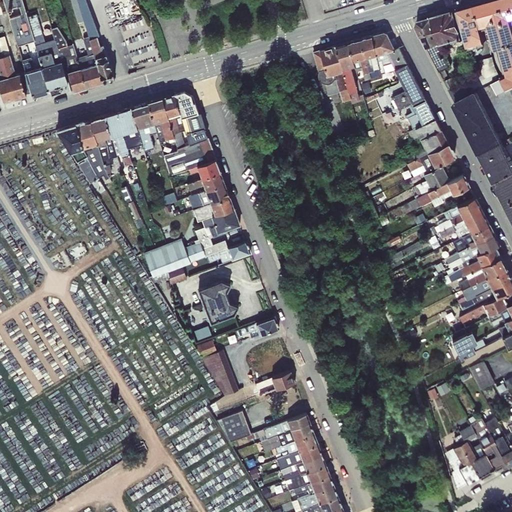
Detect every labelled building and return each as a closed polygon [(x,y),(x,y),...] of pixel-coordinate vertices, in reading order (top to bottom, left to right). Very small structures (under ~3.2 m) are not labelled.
[(3,0),(25,70),(34,68),(31,56),(28,57),(26,50),(33,49),(31,40),(34,39),(25,7),(22,0),(3,0)] [(95,56),(90,37),(78,0),(70,0),(77,23),(79,22),(88,54),(78,57),(81,67),(81,68),(97,63),(95,56)] [(78,0),(90,37),(95,56),(106,53),(103,44),(100,45),(97,35),(99,35),(85,0),(78,0)] [(499,24),(492,0),(477,0),(475,1),(482,27),(487,26),(490,24),(491,27),(499,24)] [(511,19),(511,6),(510,0),(492,0),(499,24),(511,19)] [(43,65),(62,60),(55,39),(45,42),(33,4),(25,7),(34,39),(40,58),(43,65)] [(454,11),(432,17),(440,42),(441,44),(462,37),(460,31),(461,31),(457,16),(456,16),(454,11)] [(440,42),(432,17),(418,21),(416,25),(428,48),(440,42)] [(503,47),(511,43),(511,19),(499,24),(491,27),(497,48),(503,47)] [(383,31),(371,34),(376,53),(386,51),(395,48),(394,47),(386,32),(383,31)] [(473,31),(467,33),(470,42),(476,40),(473,31)] [(0,35),(0,47),(8,76),(16,73),(4,34),(0,35)] [(371,34),(359,38),(365,57),(376,54),(376,53),(371,34)] [(359,38),(348,41),(353,60),(365,57),(359,38)] [(348,41),(336,45),(342,68),(355,64),(353,60),(348,41)] [(440,42),(428,48),(440,72),(441,71),(446,69),(449,67),(441,44),(440,42)] [(509,66),(511,65),(511,43),(503,47),(509,66)] [(336,45),(320,49),(326,74),(343,70),(342,68),(336,45)] [(398,45),(394,47),(395,48),(386,51),(395,69),(404,88),(405,87),(411,99),(423,93),(398,45)] [(8,76),(0,47),(0,72),(2,78),(8,76)] [(320,49),(313,51),(319,70),(318,71),(318,72),(318,74),(318,75),(318,76),(318,77),(319,78),(319,79),(320,80),(321,81),(322,82),(323,82),(324,82),(325,83),(329,97),(337,95),(344,116),(355,113),(352,103),(350,99),(349,92),(343,70),(326,74),(320,49)] [(395,69),(386,51),(376,53),(376,54),(382,73),(395,69)] [(106,53),(95,56),(97,63),(103,81),(114,78),(112,67),(110,67),(106,53)] [(382,77),(382,73),(376,54),(365,57),(372,80),(382,77)] [(366,82),(372,80),(365,57),(353,60),(355,64),(364,95),(363,95),(364,99),(368,111),(382,108),(377,91),(370,93),(366,82)] [(62,60),(43,65),(48,86),(68,81),(62,60)] [(97,63),(81,68),(87,86),(103,81),(97,63)] [(352,103),(364,99),(363,95),(364,95),(355,64),(342,68),(343,70),(349,92),(350,99),(352,103)] [(34,68),(25,70),(31,92),(34,91),(34,94),(48,90),(47,87),(48,86),(43,65),(34,68)] [(493,83),(500,78),(494,66),(488,68),(493,83)] [(81,68),(81,67),(68,70),(74,90),(87,86),(81,68)] [(16,73),(8,76),(15,97),(26,94),(20,72),(16,73)] [(445,80),(449,89),(461,82),(457,75),(445,80)] [(15,97),(8,76),(2,78),(0,78),(0,87),(4,100),(15,97)] [(507,81),(505,76),(500,78),(493,83),(499,92),(510,85),(507,81)] [(461,82),(449,89),(455,102),(471,94),(463,81),(461,82)] [(185,90),(175,93),(180,112),(181,117),(198,112),(194,101),(193,102),(191,94),(185,90)] [(454,103),(480,153),(502,141),(477,91),(471,94),(455,102),(454,103)] [(175,93),(163,97),(169,115),(180,112),(175,93)] [(163,97),(148,101),(154,122),(169,117),(169,115),(163,97)] [(148,101),(131,106),(138,126),(147,124),(154,122),(148,101)] [(131,106),(116,111),(123,131),(137,127),(138,126),(131,106)] [(116,111),(105,115),(111,135),(123,131),(116,111)] [(181,130),(185,129),(181,117),(180,112),(169,115),(169,117),(176,145),(177,147),(185,145),(181,130)] [(198,112),(181,117),(185,129),(187,133),(191,131),(192,134),(205,130),(198,112)] [(105,115),(91,119),(97,139),(111,135),(105,115)] [(176,145),(169,117),(154,122),(160,141),(165,140),(168,147),(176,145)] [(427,151),(448,141),(435,117),(415,127),(421,139),(424,145),(427,151)] [(76,122),(83,147),(98,143),(97,139),(91,119),(86,120),(86,119),(85,119),(84,119),(84,118),(83,118),(83,119),(76,121),(76,122)] [(359,127),(362,139),(375,134),(371,121),(365,123),(367,131),(366,131),(364,125),(359,127)] [(76,122),(57,128),(71,150),(83,147),(76,122)] [(147,124),(138,126),(137,127),(140,135),(145,151),(155,148),(147,124)] [(134,136),(140,135),(137,127),(123,131),(130,154),(132,161),(135,160),(133,153),(139,151),(134,136)] [(414,142),(421,139),(415,127),(408,131),(414,142)] [(130,154),(123,131),(111,135),(117,154),(121,153),(124,165),(126,165),(127,167),(133,165),(132,161),(130,154)] [(117,154),(111,135),(97,139),(98,143),(105,168),(108,172),(112,171),(110,163),(113,162),(111,157),(118,155),(117,154)] [(207,136),(185,145),(177,147),(177,148),(178,150),(164,154),(170,174),(188,167),(197,164),(217,158),(207,136)] [(511,140),(510,137),(502,141),(505,146),(511,142),(511,140)] [(428,152),(435,166),(447,160),(456,155),(455,154),(456,153),(452,146),(450,146),(448,141),(427,151),(428,152)] [(502,141),(480,153),(495,183),(511,174),(511,158),(511,159),(505,146),(502,141)] [(98,143),(83,147),(94,168),(96,172),(98,170),(101,175),(103,179),(104,178),(106,183),(112,181),(108,172),(105,168),(98,143)] [(407,162),(428,152),(427,151),(424,145),(404,156),(407,162)] [(94,168),(83,147),(71,150),(80,167),(84,164),(88,171),(94,168)] [(435,166),(428,152),(407,162),(414,176),(419,173),(435,166)] [(221,170),(217,158),(197,164),(199,170),(202,177),(221,170)] [(442,165),(450,180),(455,177),(447,160),(442,165)] [(84,164),(80,167),(91,181),(101,175),(98,170),(96,172),(94,168),(88,171),(84,164)] [(199,170),(197,164),(188,167),(191,173),(199,170)] [(450,180),(442,165),(424,174),(427,179),(413,186),(419,196),(447,181),(450,180)] [(221,170),(202,177),(205,186),(206,189),(226,182),(221,170)] [(422,179),(419,173),(414,176),(413,176),(416,182),(422,179)] [(460,189),(470,185),(464,173),(455,177),(450,180),(447,181),(451,189),(453,193),(460,189)] [(511,174),(495,183),(511,215),(511,174)] [(205,186),(202,177),(187,183),(188,185),(190,192),(205,186)] [(432,200),(451,189),(447,181),(419,196),(395,208),(398,215),(404,212),(405,213),(432,200)] [(226,182),(206,189),(211,202),(230,195),(226,182)] [(127,184),(121,187),(127,201),(133,198),(127,184)] [(465,200),(475,195),(470,185),(460,189),(465,200)] [(193,208),(211,202),(206,189),(189,195),(193,208)] [(453,193),(451,189),(432,200),(435,206),(444,201),(442,198),(453,193)] [(367,190),(362,192),(374,218),(378,216),(367,190)] [(241,223),(230,195),(211,202),(215,214),(212,215),(218,232),(223,230),(241,223)] [(464,219),(483,209),(475,195),(465,200),(457,204),(464,219)] [(134,200),(128,203),(139,227),(144,225),(134,200)] [(211,202),(193,208),(198,221),(202,219),(212,215),(215,214),(211,202)] [(464,219),(457,204),(444,211),(446,216),(437,221),(441,229),(464,219)] [(471,231),(489,222),(483,209),(464,219),(471,231)] [(212,215),(202,219),(204,226),(195,229),(198,238),(195,239),(196,242),(211,236),(213,235),(213,236),(224,233),(223,230),(218,232),(212,215)] [(471,231),(464,219),(441,229),(439,231),(442,237),(455,230),(459,237),(471,231)] [(476,242),(494,232),(489,222),(471,231),(476,242)] [(471,231),(459,237),(452,240),(454,245),(442,251),(445,258),(476,242),(471,231)] [(481,251),(495,246),(500,243),(494,232),(476,242),(481,251)] [(399,234),(375,246),(378,252),(386,248),(387,249),(402,241),(399,234)] [(181,237),(144,252),(153,275),(168,269),(186,262),(193,259),(206,255),(227,246),(228,246),(226,239),(213,243),(211,236),(196,242),(185,246),(181,237)] [(228,246),(227,246),(232,259),(252,252),(247,239),(228,246)] [(476,242),(445,258),(448,264),(458,259),(460,263),(476,254),(481,251),(476,242)] [(219,264),(232,259),(227,246),(206,255),(209,262),(218,258),(219,264)] [(481,265),(501,256),(495,246),(481,251),(476,254),(478,258),(468,263),(472,271),(481,265)] [(478,258),(476,254),(460,263),(457,264),(459,268),(454,271),(452,267),(446,270),(448,275),(443,277),(446,283),(465,274),(472,271),(468,263),(478,258)] [(487,277),(507,268),(501,256),(481,265),(487,277)] [(188,267),(186,262),(168,269),(170,279),(170,281),(180,279),(178,270),(188,267)] [(487,277),(481,265),(472,271),(465,274),(467,278),(458,282),(461,289),(487,277)] [(492,287),(511,277),(507,268),(487,277),(492,287)] [(154,282),(170,279),(168,269),(153,275),(150,276),(154,282)] [(487,277),(461,289),(465,296),(457,300),(459,303),(492,287),(487,277)] [(497,297),(503,294),(511,289),(511,278),(511,277),(492,287),(497,297)] [(221,279),(198,288),(211,322),(234,313),(238,305),(238,303),(229,300),(226,291),(230,284),(229,282),(221,279)] [(492,287),(459,303),(462,309),(486,296),(487,299),(488,301),(497,297),(492,287)] [(507,305),(508,304),(503,294),(497,297),(488,301),(484,303),(487,310),(489,314),(507,305)] [(487,310),(484,303),(459,315),(462,322),(487,310)] [(511,316),(511,314),(507,305),(489,314),(487,315),(491,321),(502,316),(504,321),(511,316)] [(275,313),(255,321),(260,333),(260,334),(279,326),(275,313)] [(260,333),(255,321),(235,329),(238,336),(250,331),(251,336),(260,333)] [(510,332),(506,324),(498,327),(503,335),(510,332)] [(464,327),(450,334),(452,339),(467,332),(464,327)] [(415,328),(409,330),(412,337),(418,334),(415,328)] [(467,332),(452,339),(461,357),(475,350),(472,343),(477,341),(477,340),(472,330),(467,332)] [(508,348),(511,345),(511,330),(510,332),(503,335),(502,336),(508,348)] [(477,340),(477,341),(472,343),(475,350),(485,345),(482,337),(477,340)] [(194,346),(201,356),(217,350),(213,338),(194,346)] [(217,350),(201,356),(225,394),(239,389),(223,347),(217,350)] [(484,359),(469,367),(480,389),(495,381),(484,359)] [(291,369),(272,376),(276,388),(295,381),(291,369)] [(451,387),(460,382),(456,374),(447,379),(451,387)] [(471,374),(460,380),(464,387),(475,381),(471,374)] [(276,388),(272,376),(246,386),(248,393),(258,390),(259,394),(276,388)] [(446,382),(437,386),(441,395),(450,390),(446,382)] [(503,382),(496,386),(499,393),(507,389),(503,382)] [(432,399),(439,396),(436,390),(430,392),(432,399)] [(511,431),(506,434),(511,442),(511,441),(511,420),(509,416),(505,408),(500,411),(511,431)] [(217,419),(230,441),(251,433),(242,409),(217,419)] [(291,428),(310,421),(307,411),(287,419),(291,428)] [(479,438),(490,432),(484,422),(482,417),(471,423),(477,435),(479,438)] [(291,428),(287,419),(254,432),(255,437),(259,436),(261,440),(291,428)] [(501,454),(511,448),(502,434),(498,435),(491,422),(489,423),(487,420),(484,422),(490,432),(498,446),(498,447),(501,454)] [(295,438),(314,431),(310,421),(291,428),(295,438)] [(460,443),(470,461),(478,456),(473,447),(469,439),(477,435),(471,423),(459,430),(461,434),(455,437),(459,443),(460,443)] [(295,438),(291,428),(261,440),(265,451),(275,447),(295,439),(295,438)] [(299,449),(318,441),(314,431),(295,438),(295,439),(299,449)] [(479,438),(478,439),(486,452),(486,453),(487,453),(498,447),(498,446),(490,432),(479,438)] [(505,432),(502,434),(511,448),(511,447),(511,446),(510,443),(511,442),(506,434),(505,432)] [(459,467),(470,461),(460,443),(459,443),(455,437),(447,441),(445,436),(439,439),(449,472),(452,471),(459,468),(459,467)] [(299,449),(295,439),(275,447),(277,452),(288,448),(289,452),(299,449)] [(486,452),(478,439),(478,440),(478,442),(479,445),(473,447),(478,456),(486,452)] [(303,459),(322,453),(318,441),(299,449),(303,459)] [(505,467),(508,465),(501,454),(498,447),(487,453),(495,468),(502,462),(505,467)] [(508,465),(511,463),(511,447),(511,448),(501,454),(508,465)] [(303,459),(299,449),(289,452),(276,458),(279,463),(286,461),(288,466),(303,460),(303,459)] [(480,476),(495,468),(487,453),(486,453),(486,452),(478,456),(470,461),(480,476)] [(307,470),(326,463),(322,453),(303,459),(303,460),(307,470)] [(307,470),(303,460),(288,466),(281,468),(285,479),(290,477),(307,470)] [(467,483),(480,476),(470,461),(459,467),(459,468),(467,483)] [(311,481),(330,474),(326,463),(307,470),(311,481)] [(456,488),(467,483),(459,468),(452,471),(456,488)] [(311,481),(307,470),(290,477),(292,482),(287,484),(289,489),(294,487),(311,481)] [(315,491),(334,484),(330,474),(311,481),(315,491)] [(315,491),(311,481),(294,487),(298,498),(315,491)] [(319,502),(338,495),(334,484),(315,491),(319,502)] [(267,487),(262,490),(266,497),(271,494),(267,487)] [(315,491),(298,498),(301,508),(319,502),(315,491)] [(323,511),(325,511),(342,506),(338,495),(319,502),(323,511)] [(323,511),(319,502),(301,508),(302,511),(323,511)]
